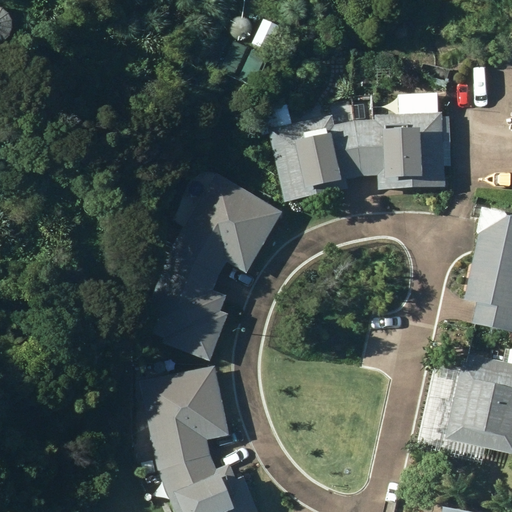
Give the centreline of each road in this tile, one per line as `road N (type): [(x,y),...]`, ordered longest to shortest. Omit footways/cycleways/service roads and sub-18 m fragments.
road 1 (residential): [(344,511),(304,491),(270,452),(253,416),(246,350),(254,314),(267,282),(296,250),(329,232),(386,223),(433,239)]
road 2 (residential): [(381,511),(433,239)]
